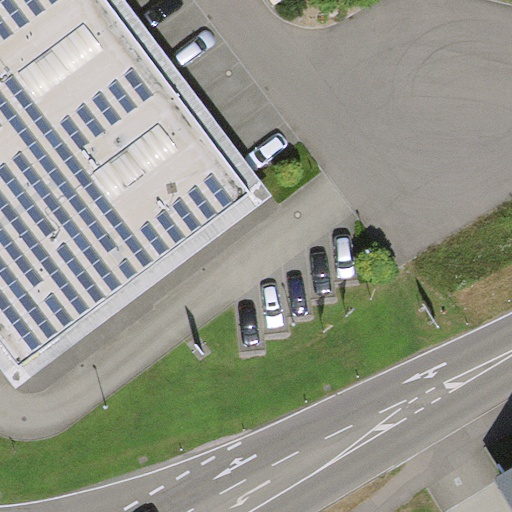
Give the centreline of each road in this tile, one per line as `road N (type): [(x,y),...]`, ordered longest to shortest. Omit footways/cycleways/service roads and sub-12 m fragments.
road 1 (secondary): [(511,348),(227,502)]
road 2 (unclassified): [(511,140),(465,162),(357,169),(315,108)]
